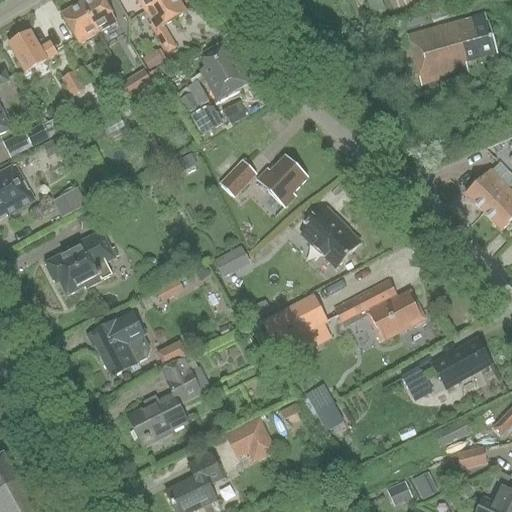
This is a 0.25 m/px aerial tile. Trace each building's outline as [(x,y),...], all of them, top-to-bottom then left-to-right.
[(101,0),(91,0),(80,7),(98,36),(116,25),(101,0)] [(138,2),(146,15),(169,0),(133,0),(136,3),(138,2)] [(186,15),(176,0),(169,0),(146,15),(153,27),(151,29),(167,56),(176,50),(163,30),(186,15)] [(79,47),(98,36),(80,7),(62,18),(79,47)] [(446,8),(430,13),(433,23),(449,18),(446,8)] [(486,17),(408,39),(422,88),(468,75),(466,66),(497,58),(486,17)] [(40,52),(31,36),(9,49),(25,75),(57,56),(51,46),(40,52)] [(303,52),(314,48),(311,37),(299,40),(303,52)] [(158,52),(143,61),(150,72),(165,63),(158,52)] [(216,105),(251,86),(233,55),(227,58),(224,53),(202,65),(205,71),(199,74),(216,105)] [(86,68),(75,74),(82,87),(93,80),(86,68)] [(163,84),(156,71),(148,75),(156,88),(163,84)] [(144,72),(117,89),(126,103),(153,86),(144,72)] [(4,74),(0,76),(0,138),(11,133),(0,109),(0,88),(9,85),(4,74)] [(84,91),(82,87),(75,74),(61,82),(71,99),(84,91)] [(106,81),(92,89),(102,107),(116,99),(106,81)] [(200,111),(191,95),(179,102),(188,117),(200,111)] [(197,132),(201,138),(222,125),(213,109),(204,108),(200,111),(188,117),(197,132)] [(54,123),(45,127),(52,140),(61,135),(54,123)] [(82,126),(67,134),(73,145),(88,137),(82,126)] [(42,128),(26,136),(33,150),(49,142),(42,128)] [(49,160),(71,148),(65,136),(43,148),(49,160)] [(192,156),(175,166),(180,176),(197,166),(192,156)] [(271,175),(268,172),(257,184),(285,211),(296,200),(293,197),(308,181),(286,160),(271,175)] [(242,164),(221,188),(235,200),(256,177),(242,164)] [(0,220),(6,217),(7,219),(35,204),(29,193),(27,195),(22,186),(24,184),(15,168),(0,176),(0,220)] [(484,216),(508,192),(490,173),(466,197),(484,216)] [(85,208),(77,191),(52,204),(60,221),(85,208)] [(511,224),(511,195),(508,192),(484,216),(502,234),(511,224)] [(305,235),(301,239),(308,245),(313,251),(315,249),(325,259),(323,261),(335,272),(362,246),(327,212),(315,225),(305,235)] [(67,300),(86,290),(87,293),(101,285),(101,284),(111,278),(105,267),(119,260),(115,252),(111,253),(101,234),(69,251),(70,253),(46,266),(57,287),(60,285),(67,300)] [(223,281),(250,267),(241,250),(214,263),(223,281)] [(177,281),(157,291),(165,306),(184,296),(177,281)] [(410,295),(397,302),(388,285),(335,313),(345,331),(367,319),(382,346),(425,323),(410,295)] [(319,298),(269,325),(282,350),(332,323),(319,298)] [(132,316),(88,339),(93,350),(96,349),(112,380),(148,362),(151,353),(144,340),(145,340),(132,316)] [(447,390),(490,366),(478,343),(434,368),(447,390)] [(157,355),(164,371),(187,360),(180,344),(157,355)] [(171,397),(126,419),(142,450),(188,426),(179,409),(201,397),(188,373),(190,372),(184,362),(162,374),(167,385),(165,386),(171,397)] [(419,372),(404,379),(410,390),(424,382),(419,372)] [(304,399),(313,416),(320,413),(330,432),(349,421),(329,385),(304,399)] [(511,413),(493,432),(502,440),(511,429),(511,413)] [(260,419),(225,436),(237,461),(249,455),(254,466),(278,454),(260,419)] [(466,419),(433,434),(438,444),(441,451),(474,435),(470,428),(466,419)] [(461,473),(489,467),(485,450),(457,456),(461,473)] [(0,456),(0,511),(56,511),(37,475),(20,479),(6,453),(0,456)] [(194,480),(165,495),(174,511),(200,511),(217,504),(210,489),(224,482),(211,456),(187,468),(194,480)] [(433,470),(416,479),(427,500),(444,491),(433,470)] [(498,474),(495,481),(507,487),(510,480),(498,474)] [(406,484),(388,493),(395,509),(414,500),(406,484)] [(485,501),(479,511),(511,511),(511,495),(501,490),(493,505),(485,501)] [(356,511),(350,501),(337,508),(339,511),(356,511)]
